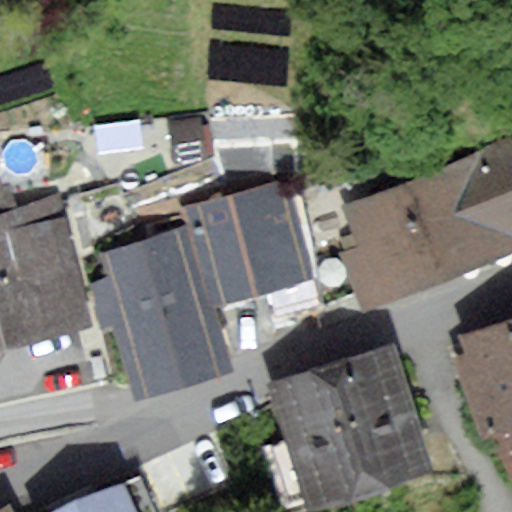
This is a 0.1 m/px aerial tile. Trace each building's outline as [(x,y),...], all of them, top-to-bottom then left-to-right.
[(200,120),(176,124),(180,154),(204,151),(200,120)] [(511,145),(355,207),(370,243),(349,252),(368,302),(511,245),(511,145)] [(0,216),(0,337),(86,316),(57,202),(0,216)] [(199,227),(219,297),(303,273),(283,203),(199,227)] [(188,234),(107,255),(142,387),(222,366),(188,234)] [(486,424),(492,421),(511,412),(511,319),(469,338),(474,352),(457,359),(486,424)] [(278,389),(312,495),(425,458),(390,353),(278,389)] [(511,412),(492,421),(511,465),(511,412)] [(155,511),(141,482),(73,511),(10,511),(11,511),(9,511),(155,511)]
